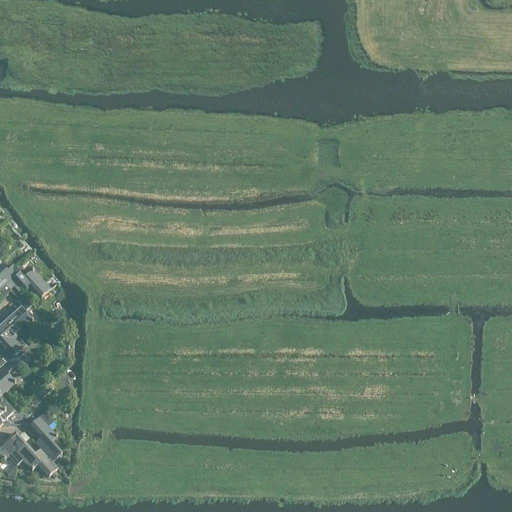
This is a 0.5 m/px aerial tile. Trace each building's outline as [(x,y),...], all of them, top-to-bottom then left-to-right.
[(8,284),(13,280),(19,274),(13,268),(7,273),(1,266),(0,265),(0,295),(3,299),(11,293),(5,287),(8,284)] [(41,300),(51,291),(34,273),(33,272),(31,273),(24,280),(19,274),(13,280),(25,294),(30,288),(41,300)] [(25,315),(31,309),(25,303),(12,315),(17,321),(6,331),(15,341),(33,324),(33,323),(32,322),(25,315)] [(0,344),(7,352),(1,357),(0,357),(0,371),(8,364),(13,371),(19,366),(20,365),(14,359),(21,353),(22,353),(24,351),(23,350),(15,341),(6,331),(0,325),(0,344)] [(0,399),(16,385),(8,376),(13,371),(8,364),(0,371),(0,399)] [(56,384),(54,381),(30,403),(35,408),(42,402),(42,401),(55,389),(53,386),(56,384)] [(57,437),(56,436),(49,428),(55,423),(46,413),(31,427),(41,439),(35,445),(41,451),(40,451),(53,465),(62,456),(52,444),(56,440),(58,439),(56,437),(57,437)] [(33,425),(27,418),(22,422),(25,426),(31,426),(33,425)] [(15,453),(25,445),(16,435),(4,446),(0,441),(0,456),(5,462),(9,459),(17,467),(23,462),(15,453)] [(58,471),(53,465),(40,451),(35,456),(25,445),(15,453),(23,462),(32,472),(38,467),(49,479),(58,471)]
